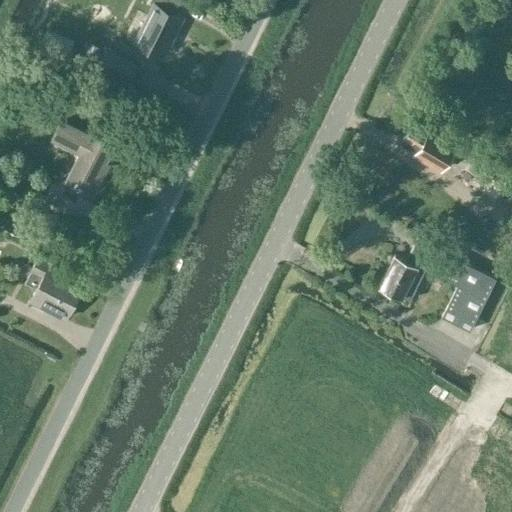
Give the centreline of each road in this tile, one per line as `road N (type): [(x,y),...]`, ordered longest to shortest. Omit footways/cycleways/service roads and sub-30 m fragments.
road 1 (tertiary): [(143,511),(397,0)]
road 2 (unclassified): [(13,511),(265,0)]
